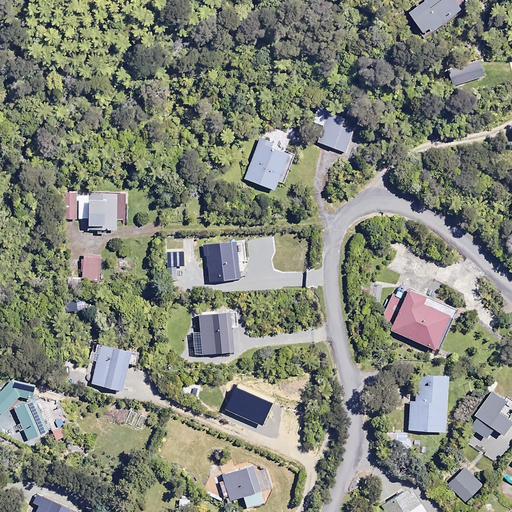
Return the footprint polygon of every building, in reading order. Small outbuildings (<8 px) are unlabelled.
[(442,0),(422,0),(409,11),(428,36),(462,9),(455,0),(443,0),(442,0)] [(451,67),(455,80),(482,72),(478,60),(451,67)] [(325,122),(318,141),(346,151),(353,131),(343,127),(346,118),(326,110),(322,121),(325,122)] [(260,136),(244,177),(275,189),(288,153),(271,147),(273,141),(260,136)] [(117,229),(118,193),(63,192),(62,218),(89,218),(89,228),(117,229)] [(205,243),(210,280),(242,277),(237,241),(205,243)] [(100,279),(102,253),(86,252),(83,278),(100,279)] [(387,326),(437,348),(452,313),(426,301),(428,296),(410,288),(406,298),(393,292),(383,313),(387,326)] [(237,350),(232,309),(200,312),(202,332),(194,332),(195,352),(204,353),(237,350)] [(125,389),(133,351),(98,344),(96,351),(92,350),(90,359),(97,361),(92,382),(125,389)] [(410,399),(409,428),(447,431),(450,374),(418,372),(417,399),(410,399)] [(471,427),(487,438),(495,427),(506,435),(511,426),(511,417),(501,409),(508,400),(493,389),(475,413),(479,416),(471,427)] [(36,398),(15,407),(29,440),(50,431),(36,398)] [(405,432),(391,432),(392,443),(405,442),(405,432)] [(221,474),(229,500),(244,495),(248,506),(265,500),(262,489),(274,486),(268,466),(257,469),(255,463),(221,474)] [(483,483),(466,466),(446,486),(464,503),(483,483)] [(410,486),(383,504),(387,511),(426,511),(426,510),(428,508),(415,488),(412,490),(410,486)] [(51,511),(53,508),(37,501),(32,511),(51,511)]
